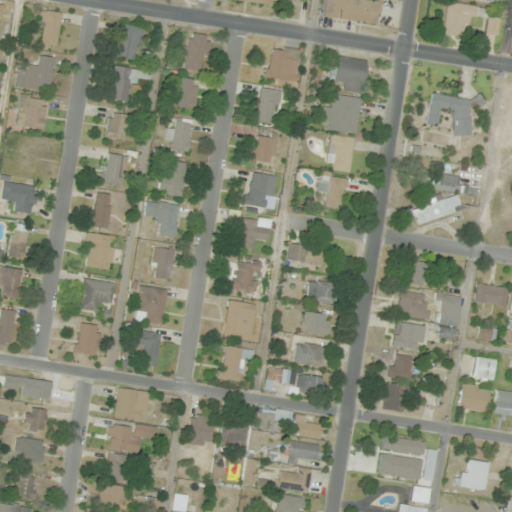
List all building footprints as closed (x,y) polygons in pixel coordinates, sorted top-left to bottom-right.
[(377,24),(379,0),(322,0),(320,17),(377,24)] [(483,17),(485,8),(446,2),(442,35),(462,37),(466,15),(483,17)] [(58,47),(58,11),(38,11),(38,47),(58,47)] [(485,33),(496,35),(499,19),(488,17),(485,33)] [(117,58),(138,60),(141,26),(121,24),(117,58)] [(183,46),(182,69),(205,70),(207,35),(190,34),(189,46),(183,46)] [(298,50),(268,46),(264,78),(294,82),(298,50)] [(19,72),(16,86),(49,91),(54,59),(38,56),(36,66),(28,64),(26,74),(19,72)] [(342,91),(361,93),(366,60),(335,56),(332,80),(343,82),(342,91)] [(129,103),(133,76),(147,78),(148,71),(115,66),(110,100),(129,103)] [(167,106),(193,110),(198,80),(172,76),(167,106)] [(271,125),(275,90),(259,88),(256,123),(271,125)] [(450,134),(467,136),(472,107),(482,108),(483,100),(431,92),(426,125),(436,126),(439,109),(454,111),(450,134)] [(320,129),(355,134),(360,98),(333,95),(332,105),(323,104),(320,129)] [(42,129),(46,100),(19,96),(15,126),(42,129)] [(106,139),(125,139),(126,114),(107,113),(106,139)] [(164,139),(171,140),(170,150),(187,151),(190,123),(175,121),(174,130),(165,129),(164,139)] [(274,162),(275,136),(252,135),(252,161),(274,162)] [(324,167),(348,171),(353,139),(329,135),(324,167)] [(19,169),(35,172),(40,145),(24,143),(19,169)] [(104,186),(123,186),(123,155),(104,155),(104,186)] [(181,196),(185,163),(163,161),(159,194),(181,196)] [(274,175),(247,173),(244,204),(270,207),(274,175)] [(325,194),(324,207),(343,208),(345,176),(318,174),(316,193),(325,194)] [(476,187),(455,186),(456,175),(430,174),(429,191),(476,193),(476,187)] [(0,200),(28,211),(36,190),(4,179),(0,189),(0,200)] [(112,196),(96,193),(90,226),(106,229),(112,196)] [(461,211),(456,193),(410,206),(414,224),(461,211)] [(177,204),(145,202),(144,215),(155,216),(153,234),(174,236),(177,204)] [(237,247),(255,249),(256,240),(267,241),(270,220),(240,217),(237,247)] [(28,227),(13,224),(7,256),(22,259),(28,227)] [(109,270),(113,247),(103,246),(105,236),(86,233),(81,265),(109,270)] [(321,265),(323,248),(286,244),(284,261),(321,265)] [(148,276),(168,279),(173,251),(154,247),(148,276)] [(232,289),(257,289),(257,261),(232,261),(232,289)] [(422,284),(425,263),(408,261),(406,282),(422,284)] [(0,287),(1,287),(0,297),(17,298),(21,269),(0,266),(0,287)] [(79,309),(98,312),(99,302),(111,304),(113,283),(82,279),(79,309)] [(306,302),(332,303),(332,282),(307,281),(306,302)] [(473,300),(503,306),(506,289),(476,283),(473,300)] [(168,292),(140,284),(134,309),(145,312),(142,321),(159,325),(168,292)] [(429,295),(399,292),(397,315),(427,318),(429,295)] [(460,298),(438,294),(433,323),(455,326),(460,298)] [(254,304),(227,301),(223,334),(250,337),(254,304)] [(0,343),(9,345),(14,311),(0,309),(0,343)] [(330,317),(304,311),(300,330),(326,336),(330,317)] [(423,326),(396,322),(393,347),(420,350),(423,326)] [(101,327),(77,323),(72,352),(96,356),(101,327)] [(478,340),(491,340),(491,328),(478,328),(478,340)] [(452,338),(453,330),(440,329),(439,337),(452,338)] [(155,367),(159,334),(135,331),(132,348),(141,349),(139,364),(155,367)] [(323,346),(296,343),(293,363),(321,366),(323,346)] [(218,380),(238,381),(239,359),(250,359),(251,348),(220,347),(218,380)] [(387,376),(408,381),(413,359),(393,354),(387,376)] [(469,377),(490,381),(494,360),(473,357),(469,377)] [(321,396),(326,380),(303,374),(298,390),(321,396)] [(25,396),(49,399),(51,381),(27,379),(25,396)] [(402,410),(403,385),(383,384),(381,409),(402,410)] [(486,412),(488,387),(460,384),(457,409),(486,412)] [(113,416),(138,419),(141,391),(117,388),(113,416)] [(511,391),(494,391),(494,418),(511,418),(511,404),(511,405),(511,391)] [(23,429),(44,431),(46,410),(25,407),(23,429)] [(290,425),(290,410),(258,410),(258,425),(290,425)] [(212,418),(190,415),(186,443),(208,446),(212,418)] [(317,438),(320,419),(294,416),(292,435),(317,438)] [(138,452),(140,437),(155,438),(156,426),(108,422),(106,449),(138,452)] [(246,425),(221,422),(219,441),(244,444),(246,425)] [(401,449),(402,437),(370,434),(369,445),(401,449)] [(13,460),(42,463),(43,440),(15,438),(13,460)] [(295,464),(298,454),(313,459),(317,448),(292,439),(285,461),(295,464)] [(433,455),(434,442),(422,441),(422,454),(433,455)] [(105,480),(128,482),(130,457),(107,454),(105,480)] [(482,490),(487,463),(467,460),(464,478),(454,476),(452,485),(482,490)] [(276,486),(305,493),(310,471),(291,467),(290,475),(279,473),(276,486)] [(33,470),(15,470),(15,497),(33,497),(33,470)] [(126,489),(100,482),(95,501),(121,508),(126,489)] [(429,488),(412,486),(410,501),(427,503),(429,488)] [(274,511),(302,511),(305,499),(279,493),(274,511)] [(185,511),(187,495),(173,494),(171,511),(185,511)] [(0,511),(29,511),(31,507),(0,502),(0,511)]
